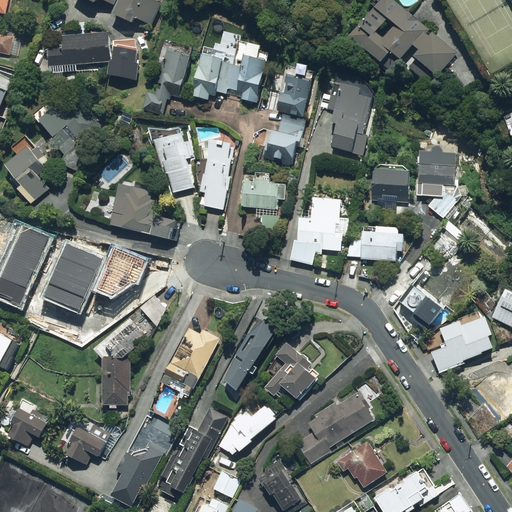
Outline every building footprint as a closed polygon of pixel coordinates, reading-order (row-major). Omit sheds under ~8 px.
[(0,0),(0,51),(13,54),(16,36),(0,32),(0,13),(7,14),(9,0),(0,0)] [(86,0),(96,5),(98,0),(102,0),(115,6),(112,13),(153,33),(166,6),(154,0),(86,0)] [(420,50),(415,56),(439,76),(458,55),(393,0),(380,0),(347,39),(361,51),(364,46),(384,63),(393,52),(403,60),(415,46),(420,50)] [(62,35),(62,48),(49,48),(49,64),(86,63),(86,66),(111,66),(110,34),(62,35)] [(140,39),(115,38),(115,62),(113,62),(112,78),(141,79),(142,62),(139,62),(140,39)] [(157,72),(165,75),(164,81),(185,87),(193,58),(191,57),(194,47),(167,39),(157,72)] [(242,68),(225,62),(226,60),(207,54),(194,97),(213,102),(216,91),(229,95),(230,89),(238,92),(242,81),(261,86),(269,63),(246,56),(242,68)] [(313,82),(288,77),(280,111),(305,117),(313,82)] [(343,84),(341,96),(333,95),(331,110),(338,111),(335,126),(371,132),(376,99),(361,97),(363,88),(343,84)] [(0,85),(0,113),(10,89),(0,85)] [(81,119),(62,98),(52,107),(48,103),(35,115),(58,140),(81,119)] [(281,119),(280,131),(269,128),(261,157),(292,166),(297,148),(305,148),(307,120),(281,119)] [(188,133),(155,140),(166,175),(170,174),(174,192),(195,187),(189,158),(193,158),(188,133)] [(234,144),(211,142),(206,205),(228,207),(234,144)] [(19,190),(33,205),(59,183),(46,169),(53,162),(40,148),(35,152),(29,146),(6,165),(24,185),(19,190)] [(436,196),(428,205),(444,219),(459,202),(445,190),(445,187),(458,187),(459,154),(421,153),(420,185),(425,185),(424,196),(436,196)] [(410,170),(375,169),(373,200),(387,201),(387,198),(399,198),(398,202),(409,203),(410,170)] [(272,182),(245,180),(244,207),(280,208),(280,199),(288,199),(289,184),(272,183),(272,182)] [(119,196),(113,224),(152,234),(157,215),(155,214),(158,200),(151,198),(153,191),(134,187),(132,194),(128,193),(127,198),(119,196)] [(315,197),(313,218),(301,217),(299,240),(297,240),(292,259),(315,265),(317,254),(323,254),(323,249),(342,251),(344,236),(349,237),(350,219),(342,218),(344,200),(315,197)] [(280,217),(264,215),(263,232),(278,234),(280,217)] [(0,276),(0,297),(18,305),(47,238),(22,227),(0,276)] [(361,258),(399,261),(401,229),(364,227),(364,238),(350,237),(349,255),(361,256),(361,258)] [(104,258),(70,243),(46,297),(80,313),(104,258)] [(115,246),(96,287),(112,294),(131,280),(135,282),(145,260),(115,246)] [(411,284),(398,300),(413,311),(407,319),(425,333),(443,309),(411,284)] [(511,290),(509,289),(494,318),(511,326),(511,290)] [(142,308),(159,327),(168,309),(156,296),(142,308)] [(434,353),(441,371),(497,351),(493,338),(497,337),(490,318),(465,327),(463,323),(445,329),(452,347),(434,353)] [(279,329),(261,319),(226,378),(239,392),(279,329)] [(131,405),(133,353),(143,345),(139,341),(146,335),(135,322),(129,327),(125,324),(97,349),(106,358),(104,405),(111,405),(111,409),(118,409),(119,405),(131,405)] [(197,386),(220,340),(193,326),(169,372),(197,386)] [(0,330),(0,365),(2,367),(18,341),(0,330)] [(279,356),(288,364),(267,388),(276,396),(283,388),(297,400),(318,377),(308,369),(313,362),(291,342),(279,356)] [(511,375),(508,370),(496,379),(489,372),(472,386),(497,417),(511,404),(511,375)] [(361,391),(307,420),(315,432),(298,441),(311,463),(332,451),(330,446),(377,420),(361,391)] [(232,425),(220,446),(235,455),(238,450),(243,454),(255,441),(254,439),(278,418),(267,406),(253,416),(249,409),(232,425)] [(16,425),(10,439),(29,447),(34,435),(41,438),(51,418),(36,411),(34,414),(19,408),(12,423),(16,425)] [(212,408),(200,431),(188,427),(163,477),(168,480),(163,490),(170,494),(174,487),(187,493),(204,460),(206,461),(228,416),(212,408)] [(111,438),(114,433),(95,424),(91,432),(80,427),(68,454),(88,464),(93,454),(100,458),(109,441),(103,438),(105,435),(111,438)] [(342,472),(349,469),(356,480),(359,478),(365,487),(390,471),(372,442),(337,464),(342,472)] [(145,487),(148,488),(163,457),(138,445),(133,455),(129,453),(120,472),(124,474),(115,492),(137,503),(145,487)] [(288,511),(307,501),(283,459),(262,471),(285,511),(288,511)] [(416,507),(424,502),(426,505),(443,495),(425,466),(403,480),(406,484),(396,491),(393,486),(377,496),(386,511),(406,511),(408,511),(413,511),(418,510),(416,507)] [(243,478),(225,470),(216,488),(234,497),(243,478)] [(227,511),(231,506),(214,498),(210,506),(205,504),(200,511),(227,511)] [(259,511),(261,509),(240,499),(234,511),(259,511)]
